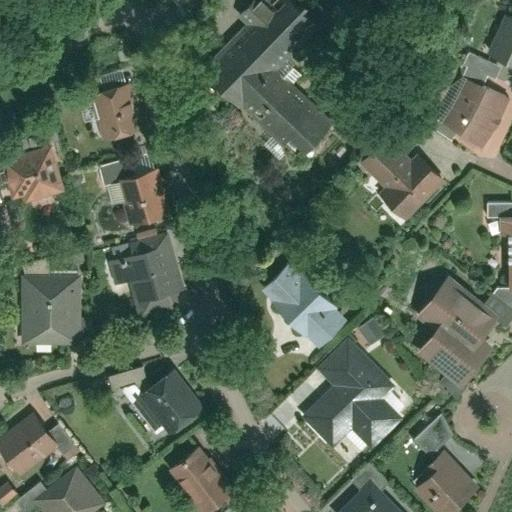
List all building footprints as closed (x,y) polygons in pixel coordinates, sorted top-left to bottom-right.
[(296,153),(332,118),(278,63),(319,22),(296,0),(248,0),(237,11),(246,19),(204,61),(296,153)] [(344,0),(344,1),(360,19),(380,0),(398,0),(399,0),(398,0),(344,0)] [(511,58),(511,12),(504,9),(487,48),(511,58)] [(446,78),(451,57),(436,53),(431,75),(446,78)] [(447,102),(439,114),(481,143),(496,120),(509,91),(462,72),(453,92),(447,102)] [(143,126),(130,77),(88,88),(101,137),(143,126)] [(388,129),(360,158),(384,182),(377,189),(403,214),(443,172),(417,147),(412,152),(388,129)] [(66,185),(52,138),(0,154),(0,161),(10,194),(23,190),(25,197),(66,185)] [(171,210),(158,163),(115,175),(128,221),(171,210)] [(511,284),(511,196),(486,197),(486,214),(501,214),(501,230),(510,230),(510,285),(511,284)] [(185,286),(172,239),(106,257),(113,282),(128,278),(137,311),(175,300),(172,289),(185,286)] [(288,255),(260,285),(319,341),(347,311),(288,255)] [(80,341),(80,269),(20,269),(20,341),(80,341)] [(483,296),(452,269),(418,308),(436,323),(419,343),(461,380),(494,343),(479,330),(495,312),(506,321),(511,314),(511,302),(492,285),(483,296)] [(395,379),(349,332),(316,363),(333,381),(301,411),(332,443),(352,424),(370,442),(400,414),(380,393),(395,379)] [(167,430),(205,401),(174,360),(136,389),(167,430)] [(58,443),(31,407),(0,430),(0,446),(19,472),(58,443)] [(409,436),(419,447),(426,439),(433,447),(453,428),(436,410),(409,436)] [(203,507),(234,483),(199,437),(168,462),(203,507)] [(440,511),(449,511),(480,483),(444,444),(419,468),(425,474),(414,484),(440,511)] [(89,511),(106,499),(77,460),(32,494),(45,511),(89,511)] [(410,511),(369,474),(334,511),(410,511)]
